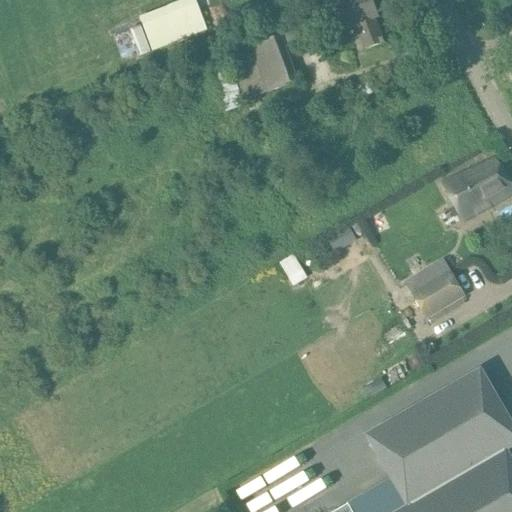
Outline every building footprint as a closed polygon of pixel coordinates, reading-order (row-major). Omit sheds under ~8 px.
[(386,43),(384,40),(382,40),(375,20),(378,18),(371,0),(339,0),(333,2),(344,31),(358,26),(367,50),(386,43)] [(149,19),(160,47),(189,37),(179,8),(149,19)] [(252,48),(268,94),(298,82),(282,37),(252,48)] [(245,105),(229,62),(210,71),(226,112),(245,105)] [(359,86),(364,97),(375,93),(370,81),(359,86)] [(511,184),(495,159),(442,184),(465,224),(492,208),(492,209),(511,196),(511,184)] [(349,228),(328,240),(335,254),(357,242),(349,228)] [(281,264),(294,287),(306,280),(293,257),(281,264)] [(450,272),(413,295),(427,318),(464,295),(450,272)] [(394,480),(339,511),(511,511),(511,463),(506,454),(506,455),(505,452),(511,448),(511,428),(480,374),(370,438),(394,480)] [(382,379),(363,390),(369,400),(387,389),(382,379)]
